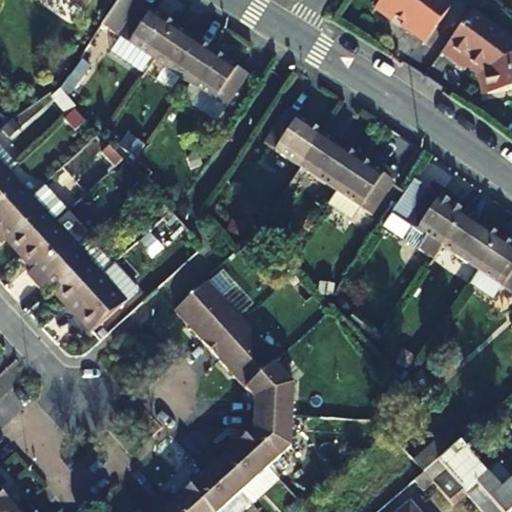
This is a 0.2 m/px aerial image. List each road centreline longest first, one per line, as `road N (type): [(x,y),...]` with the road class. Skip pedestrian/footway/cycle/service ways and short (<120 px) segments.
road 1 (tertiary): [(290,34),(511,181)]
road 2 (residential): [(0,315),(100,428)]
